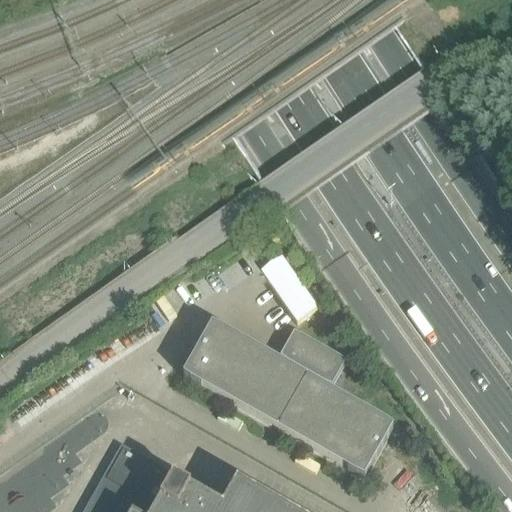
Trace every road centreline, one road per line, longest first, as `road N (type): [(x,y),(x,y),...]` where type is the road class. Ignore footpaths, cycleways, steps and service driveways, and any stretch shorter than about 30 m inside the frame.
road 1 (motorway): [(161,0),(335,260),(511,494)]
road 2 (unclassified): [(0,380),(425,84)]
road 3 (motorway): [(511,247),(348,0)]
road 4 (primary): [(219,0),(379,244)]
road 5 (primary): [(429,212),(290,0)]
road 6 (motorway): [(379,244),(511,427)]
road 7 (motorway): [(511,327),(429,212)]
